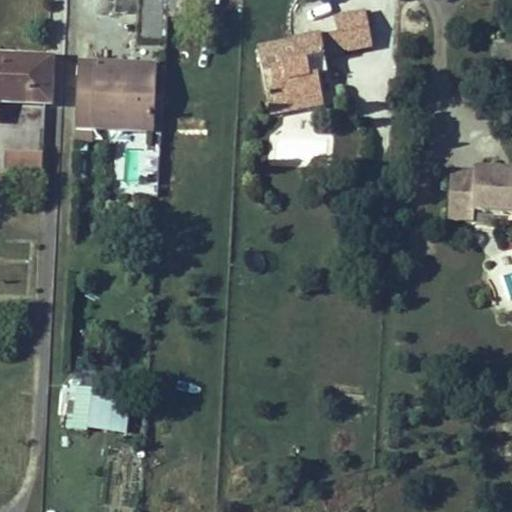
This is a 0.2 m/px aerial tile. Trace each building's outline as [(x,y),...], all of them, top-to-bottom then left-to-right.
[(142,0),(141,39),(170,41),(172,5),(172,0),(142,0)] [(328,43),(376,34),(372,12),(339,18),(341,30),(264,43),(274,97),(326,88),(323,75),(333,73),(330,57),(328,43)] [(330,57),(378,49),(376,34),(328,43),(330,57)] [(511,39),(496,39),(496,62),(511,62),(511,39)] [(0,98),(48,100),(50,52),(0,49),(0,98)] [(164,129),(168,63),(80,60),(77,126),(164,129)] [(276,111),(328,101),(326,88),(274,97),(276,111)] [(44,172),(44,153),(9,152),(8,172),(44,172)] [(506,169),(478,167),(477,171),(454,170),(451,217),(476,219),(476,209),(511,211),(511,174),(506,174),(506,169)] [(72,390),(69,425),(130,431),(134,396),(72,390)]
